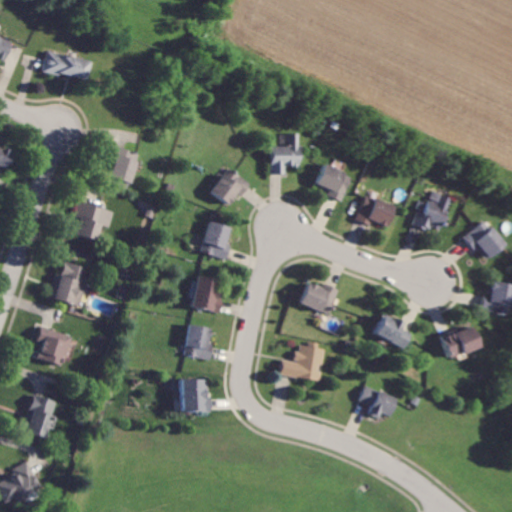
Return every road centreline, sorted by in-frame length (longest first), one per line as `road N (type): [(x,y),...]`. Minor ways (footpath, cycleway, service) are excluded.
road 1 (residential): [(452,511),(369,453),(271,420),(244,388),(260,294),(285,233),(424,281)]
road 2 (residential): [(0,103),(61,131),(0,311)]
